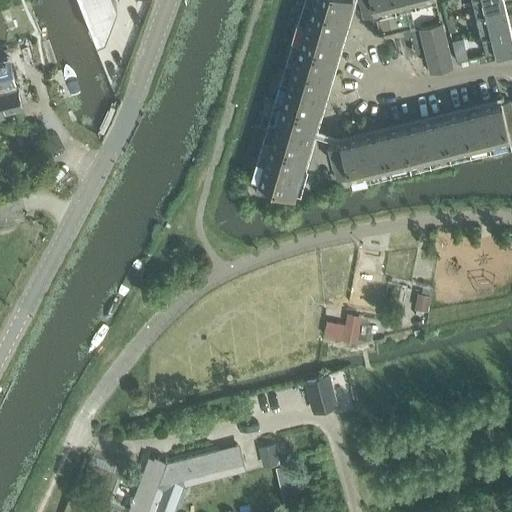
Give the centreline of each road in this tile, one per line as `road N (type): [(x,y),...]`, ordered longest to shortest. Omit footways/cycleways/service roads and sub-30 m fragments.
road 1 (tertiary): [(129,112),(0,367)]
road 2 (residential): [(362,116),(511,82)]
road 3 (tertiary): [(129,112),(173,0)]
